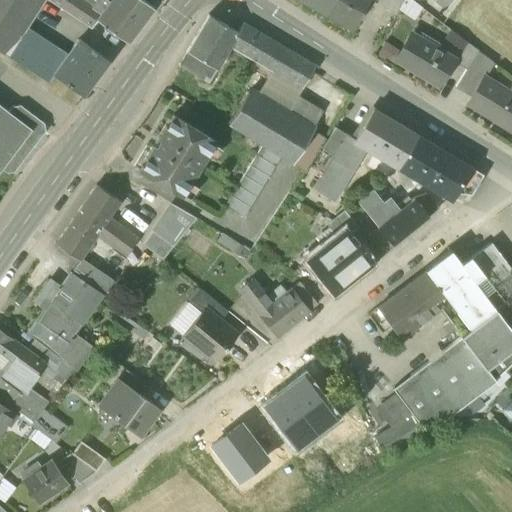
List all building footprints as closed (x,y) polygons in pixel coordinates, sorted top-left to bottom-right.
[(0,0),(0,49),(8,55),(22,33),(26,26),(35,13),(43,0),(0,0)] [(49,0),(91,27),(97,19),(96,19),(101,12),(82,0),(49,0)] [(106,0),(82,0),(101,12),(109,1),(106,0)] [(142,0),(109,0),(109,1),(101,12),(96,19),(97,19),(127,41),(152,7),(142,0)] [(298,0),(326,15),(334,0),(298,0)] [(334,0),(326,15),(353,30),(369,0),(334,0)] [(379,0),(377,4),(395,14),(403,0),(379,0)] [(422,8),(411,0),(403,0),(398,10),(414,21),(422,8)] [(454,0),(435,0),(434,2),(446,11),(454,0)] [(178,65),(209,83),(231,47),(239,33),(238,32),(208,15),(203,25),(178,65)] [(268,69),(301,88),(315,65),(243,23),(238,32),(239,33),(231,47),(268,69)] [(68,54),(26,26),(22,33),(41,45),(35,54),(57,68),(68,54)] [(466,42),(449,29),(443,39),(461,50),(466,42)] [(41,45),(22,33),(8,55),(49,81),(55,74),(54,73),(57,68),(35,54),(41,45)] [(408,66),(438,83),(451,61),(452,59),(411,35),(401,51),(397,58),(409,65),(408,66)] [(55,74),(83,95),(108,60),(78,39),(68,54),(57,68),(54,73),(55,74)] [(394,64),(397,58),(401,51),(385,41),(377,53),(394,64)] [(466,69),(467,70),(478,51),(468,43),(457,62),(456,63),(466,69)] [(467,70),(465,74),(476,80),(480,74),(489,60),(478,51),(467,70)] [(298,94),(301,88),(268,69),(253,95),(286,114),(298,94)] [(484,77),(480,74),(476,80),(465,74),(455,89),(470,99),(484,77)] [(467,104),(511,131),(511,93),(507,91),(484,77),(470,99),(467,104)] [(281,156),(293,164),(313,130),(286,114),(253,95),(248,92),(240,105),(228,124),(262,145),(281,156)] [(325,111),(298,94),(286,114),(313,130),(325,111)] [(0,170),(1,169),(32,129),(8,111),(0,105),(0,170)] [(1,169),(7,173),(14,172),(45,131),(44,123),(20,105),(12,106),(8,111),(32,129),(1,169)] [(366,147),(398,166),(416,135),(397,124),(397,122),(373,108),(355,139),(354,140),(366,147)] [(139,170),(181,196),(193,177),(189,175),(200,157),(204,159),(215,141),(173,115),(158,139),(161,141),(157,147),(154,146),(139,170)] [(322,149),(335,157),(348,135),(335,127),(322,149)] [(325,137),(313,130),(293,164),(305,170),(325,137)] [(355,139),(348,135),(335,157),(315,190),(334,201),(366,147),(354,140),(355,139)] [(470,168),(416,135),(398,166),(452,199),(459,187),(470,168)] [(275,167),(281,156),(262,145),(256,155),(275,167)] [(269,177),(275,167),(256,155),(250,165),(269,177)] [(193,177),(204,159),(200,157),(189,175),(193,177)] [(263,187),(269,177),(250,165),(244,176),(263,187)] [(459,187),(471,193),(482,174),(470,168),(459,187)] [(257,198),(263,187),(244,176),(238,186),(257,198)] [(80,260),(81,260),(98,235),(126,255),(138,238),(109,218),(121,201),(97,184),(56,244),(80,260)] [(251,208),(257,198),(238,186),(231,196),(251,208)] [(357,200),(392,245),(428,216),(414,199),(399,211),(389,198),(383,203),(372,189),(357,200)] [(414,199),(428,216),(438,209),(426,194),(414,199)] [(244,218),(251,208),(231,196),(225,206),(244,218)] [(173,205),(154,233),(174,246),(194,219),(195,218),(192,216),(173,205)] [(343,233),(347,230),(351,234),(359,229),(344,211),(331,220),(327,227),(336,238),(343,233)] [(329,219),(319,213),(312,223),(323,230),(329,219)] [(336,238),(327,227),(314,237),(322,248),(336,238)] [(326,275),(335,288),(370,261),(351,234),(347,230),(343,233),(336,238),(322,248),(305,261),(319,280),(326,275)] [(160,263),(174,246),(154,233),(143,251),(160,263)] [(250,253),(221,234),(216,242),(245,260),(250,253)] [(511,269),(492,243),(462,265),(511,331),(511,269)] [(511,347),(511,331),(462,265),(451,250),(424,271),(425,272),(378,308),(401,339),(440,309),(450,322),(443,326),(449,334),(455,329),(462,338),(485,368),(511,347)] [(103,295),(104,295),(113,282),(81,260),(80,260),(70,272),(103,295)] [(73,367),(76,369),(91,350),(73,336),(83,322),(103,295),(70,272),(59,288),(48,281),(35,299),(45,306),(26,332),(35,338),(59,357),(73,367)] [(302,283),(317,302),(326,295),(310,276),(302,283)] [(239,288),(277,336),(308,311),(291,289),(287,293),(272,304),(265,296),(251,278),(239,288)] [(291,289),(308,311),(317,304),(300,283),(291,289)] [(280,284),(265,296),(272,304),(287,293),(280,284)] [(205,308),(221,321),(228,312),(199,288),(187,303),(200,314),(205,308)] [(200,314),(187,303),(170,324),(183,335),(200,314)] [(183,335),(217,362),(238,335),(221,321),(205,308),(200,314),(183,335)] [(0,387),(5,391),(12,396),(20,386),(39,362),(39,361),(25,350),(0,331),(0,387)] [(39,362),(49,370),(59,357),(35,338),(25,350),(39,361),(39,362)] [(413,415),(427,433),(442,422),(495,381),(494,380),(485,368),(462,338),(394,390),(395,392),(413,415)] [(494,380),(511,362),(511,347),(485,368),(494,380)] [(49,370),(63,380),(73,367),(59,357),(49,370)] [(311,428),(331,413),(323,402),(304,377),(284,392),(311,428)] [(99,406),(138,435),(158,408),(119,379),(99,406)] [(31,425),(38,415),(42,410),(46,405),(20,386),(12,396),(29,409),(21,418),(31,425)] [(5,391),(0,397),(0,402),(17,415),(21,418),(29,409),(12,396),(5,391)] [(264,406),(284,433),(291,442),(311,428),(284,392),(264,406)] [(390,430),(412,416),(413,415),(395,392),(374,408),(390,430)] [(335,394),(323,402),(331,413),(337,421),(347,415),(335,394)] [(9,426),(17,415),(0,402),(0,417),(6,422),(5,423),(9,426)] [(66,427),(42,410),(38,415),(53,427),(46,437),(55,443),(66,427)] [(53,427),(38,415),(31,425),(46,437),(53,427)] [(376,439),(384,453),(420,430),(412,416),(390,430),(376,439)] [(237,480),(266,459),(252,439),(241,425),(212,446),(237,480)] [(273,469),(288,457),(275,440),(266,429),(252,439),(266,459),(273,469)] [(299,452),(291,442),(284,433),(275,440),(288,457),(289,459),(299,452)] [(80,458),(97,472),(105,462),(88,448),(80,458)] [(61,459),(66,467),(77,459),(69,453),(61,459)] [(66,467),(78,484),(95,472),(77,459),(66,467)] [(23,480),(38,503),(67,484),(51,460),(23,480)]
